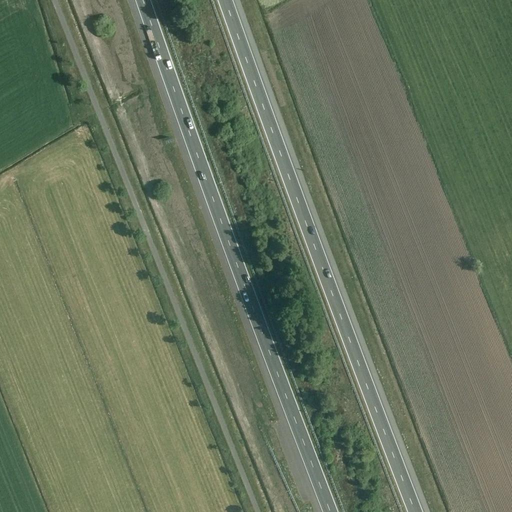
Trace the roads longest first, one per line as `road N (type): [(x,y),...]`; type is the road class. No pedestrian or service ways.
road 1 (motorway): [(419,511),(232,0)]
road 2 (motorway): [(143,0),(329,511)]
